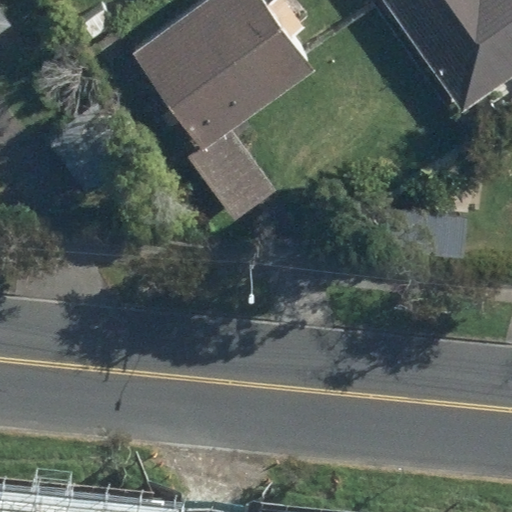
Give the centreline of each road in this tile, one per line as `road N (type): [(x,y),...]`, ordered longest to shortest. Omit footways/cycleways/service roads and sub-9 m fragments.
road 1 (secondary): [(0,363),(511,413)]
road 2 (track): [(219,511),(231,386)]
